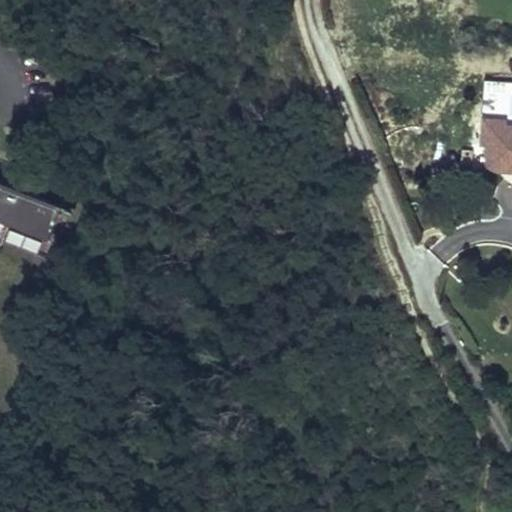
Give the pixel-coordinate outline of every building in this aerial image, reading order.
[(505,144),(506,125),(508,125),(509,120),(488,119),(486,143),(491,144),(491,143),(505,144)] [(511,125),(508,125),(506,125),(505,144),(491,143),(491,144),(490,161),(511,162),(511,125)] [(511,162),(490,161),(489,168),(511,170),(511,162)] [(47,198),(0,179),(0,218),(33,231),(47,198)] [(0,226),(0,233),(8,237),(0,226)]
